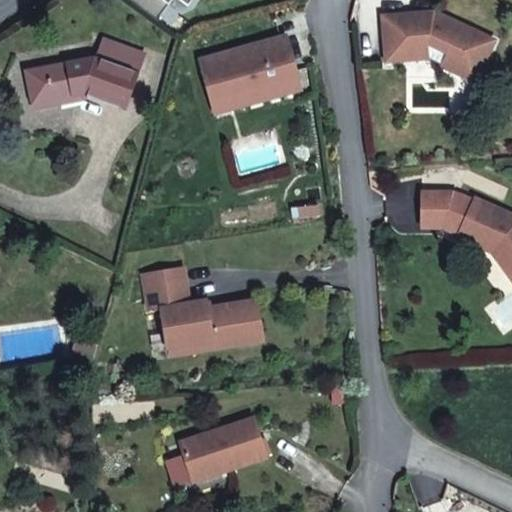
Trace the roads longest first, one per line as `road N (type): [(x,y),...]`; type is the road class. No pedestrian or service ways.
road 1 (residential): [(389,439),(379,410),(333,0)]
road 2 (unclassified): [(389,439),(511,500)]
